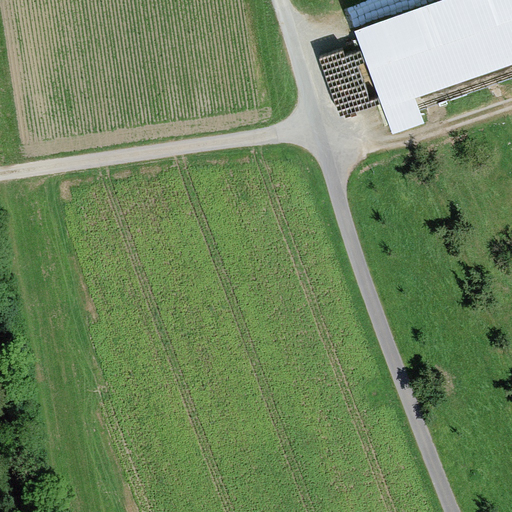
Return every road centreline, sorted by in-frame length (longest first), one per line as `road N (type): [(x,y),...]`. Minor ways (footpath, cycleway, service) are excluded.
road 1 (track): [(312,129),(0,175)]
road 2 (track): [(511,109),(325,164)]
